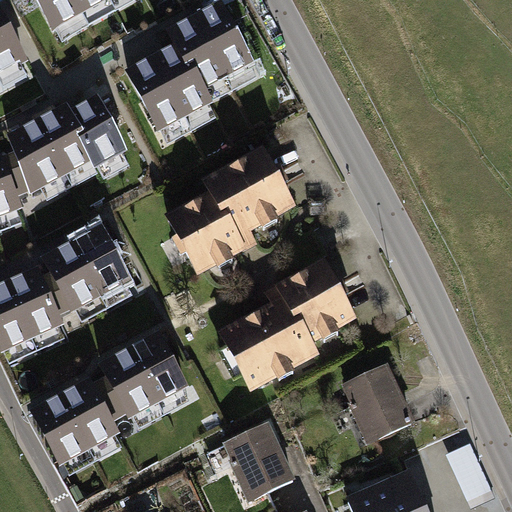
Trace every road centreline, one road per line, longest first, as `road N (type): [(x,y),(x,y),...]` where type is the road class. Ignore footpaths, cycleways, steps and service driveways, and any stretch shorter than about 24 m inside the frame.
road 1 (tertiary): [(274,0),(415,262),(511,472)]
road 2 (unknown): [(0,129),(208,9)]
road 3 (residential): [(0,385),(67,511)]
